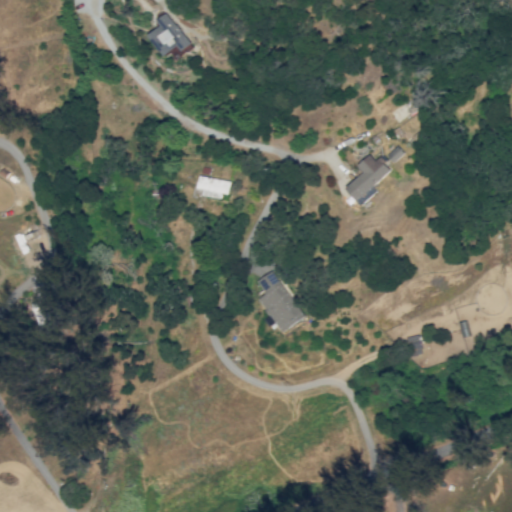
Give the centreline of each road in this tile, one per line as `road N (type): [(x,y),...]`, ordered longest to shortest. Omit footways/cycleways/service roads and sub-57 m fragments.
road 1 (residential): [(69,511),(0,407),(13,292),(45,272),(53,245),(20,159),(0,144)]
road 2 (tertiary): [(296,511),(511,423)]
